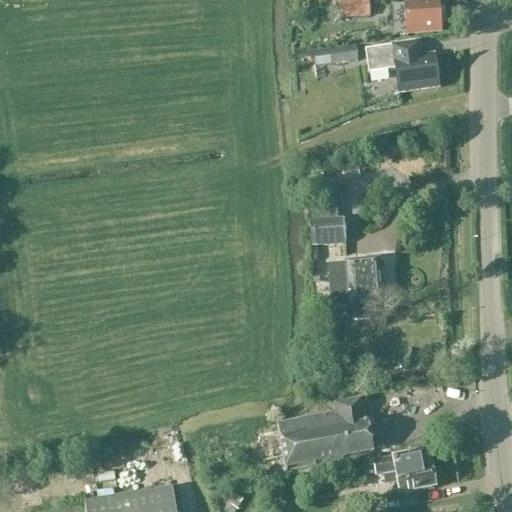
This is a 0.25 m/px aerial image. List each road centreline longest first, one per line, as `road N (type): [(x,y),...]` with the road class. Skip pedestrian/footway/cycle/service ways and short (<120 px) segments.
road 1 (tertiary): [(507,511),(492,343),(486,0)]
road 2 (track): [(483,107),(389,119),(283,160)]
